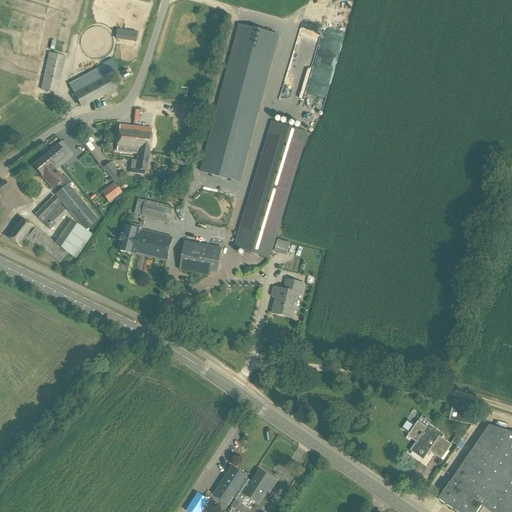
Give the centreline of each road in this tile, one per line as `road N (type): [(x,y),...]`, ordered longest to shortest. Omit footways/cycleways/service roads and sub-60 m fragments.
road 1 (unclassified): [(235,390),(254,367),(273,363),(511,412)]
road 2 (secondary): [(235,390),(152,338),(0,264)]
road 3 (unclassified): [(0,167),(62,125),(134,100),(167,0)]
road 4 (secondary): [(408,511),(235,390)]
